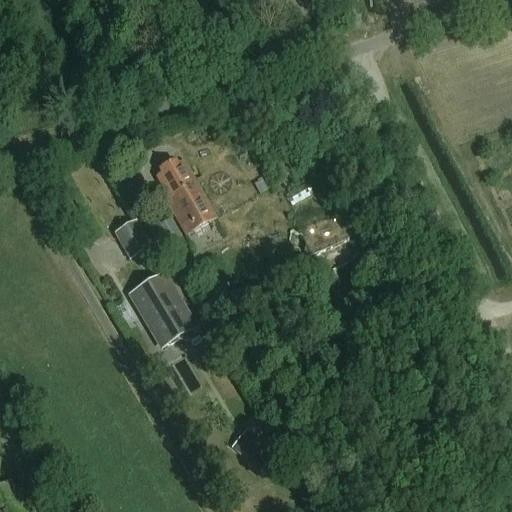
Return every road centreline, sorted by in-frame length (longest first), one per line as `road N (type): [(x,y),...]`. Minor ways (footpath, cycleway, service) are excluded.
road 1 (unknown): [(0,168),(212,511)]
road 2 (unclassified): [(0,162),(354,53)]
road 3 (unclassified): [(511,309),(486,315),(469,289),(354,53)]
road 4 (unclassified): [(354,53),(511,2)]
